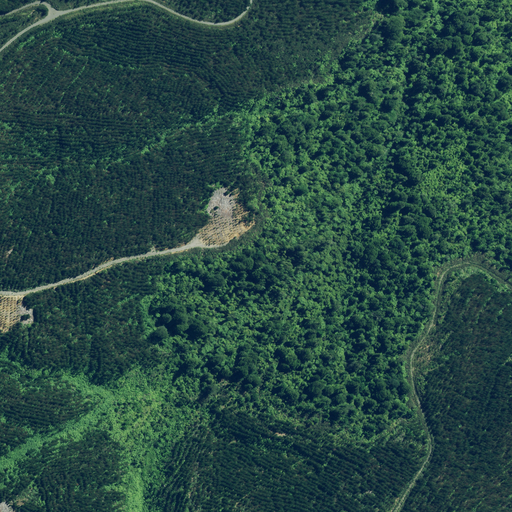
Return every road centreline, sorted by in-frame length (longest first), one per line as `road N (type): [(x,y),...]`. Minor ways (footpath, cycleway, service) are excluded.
road 1 (track): [(511,296),(483,277),(443,275),(419,367),(438,449),(402,511)]
road 2 (track): [(245,0),(241,20),(215,26),(143,4),(100,4),(53,20)]
